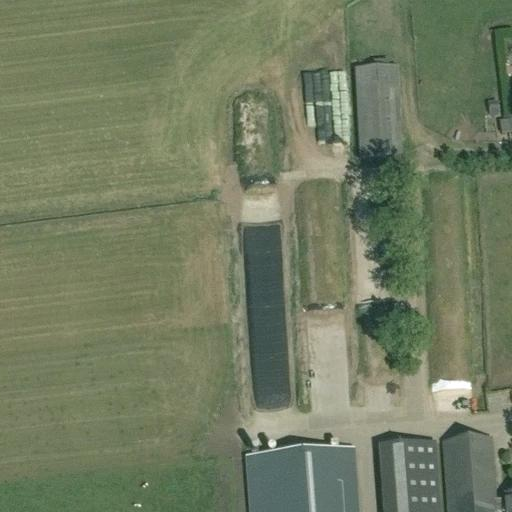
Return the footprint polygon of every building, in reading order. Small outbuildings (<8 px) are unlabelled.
[(395,70),(353,72),(357,161),(400,159),(395,70)] [(487,104),(489,117),(498,116),(496,103),(487,104)] [(346,147),(356,146),(354,104),(337,104),(338,131),(345,130),(346,147)] [(499,124),(501,136),(511,133),(511,132),(510,123),(499,124)] [(304,186),(307,203),(345,198),(343,181),(304,186)] [(316,287),(349,288),(349,260),(310,258),(309,276),(316,276),(316,287)] [(260,367),(296,365),(296,353),(259,355),(260,367)] [(338,376),(349,376),(350,361),(338,360),(338,376)] [(398,364),(371,365),(373,414),(400,413),(398,364)] [(206,397),(229,401),(231,388),(208,384),(206,397)] [(489,442),(442,446),(446,511),(511,511),(511,496),(502,497),(503,503),(493,504),(489,442)] [(438,511),(433,445),(377,450),(381,511),(438,511)] [(246,460),(250,511),(357,511),(352,452),(246,460)]
